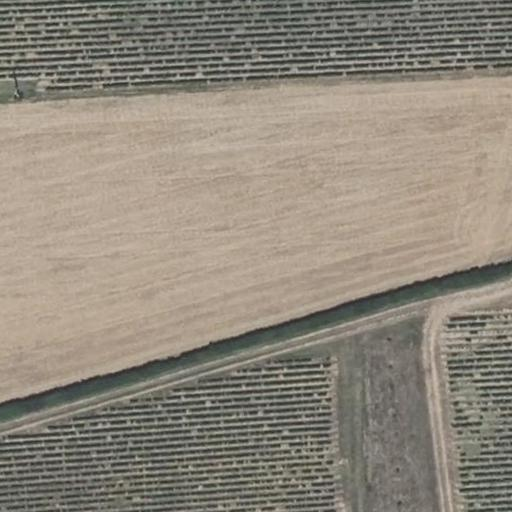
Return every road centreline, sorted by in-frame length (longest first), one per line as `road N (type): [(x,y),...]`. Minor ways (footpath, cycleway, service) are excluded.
road 1 (track): [(0,423),(434,304)]
road 2 (track): [(446,511),(429,347),(434,304),(511,281)]
